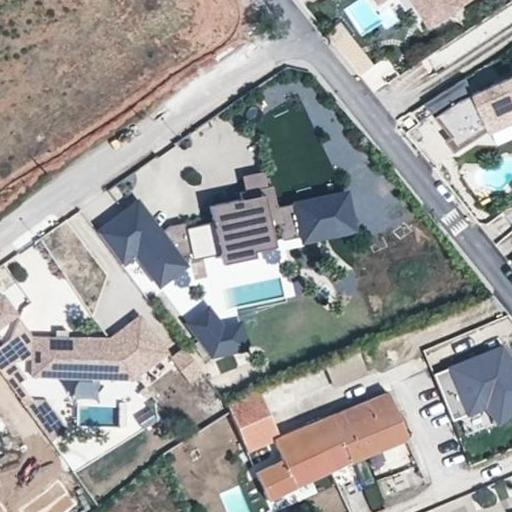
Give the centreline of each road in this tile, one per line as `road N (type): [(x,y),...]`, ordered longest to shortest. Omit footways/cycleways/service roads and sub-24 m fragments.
road 1 (unclassified): [(304,34),(0,233)]
road 2 (unclassified): [(304,34),(511,295)]
road 3 (unknown): [(373,120),(511,29)]
